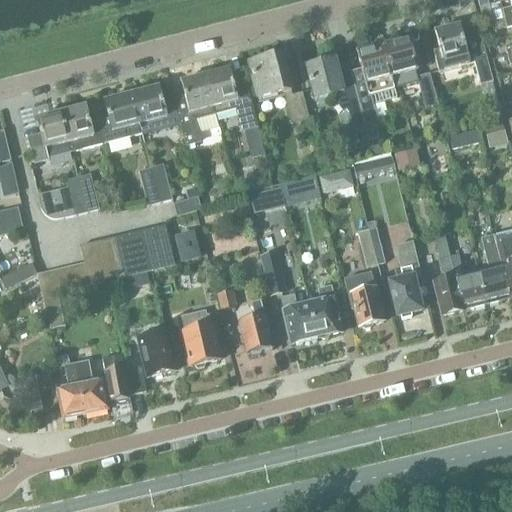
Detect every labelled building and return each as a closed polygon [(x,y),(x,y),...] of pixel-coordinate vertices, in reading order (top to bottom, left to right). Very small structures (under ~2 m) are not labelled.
[(476,0),(478,8),(487,6),(485,0),(476,0)] [(487,6),(478,8),(481,19),(490,17),(487,6)] [(511,8),(496,13),(499,22),(511,18),(511,8)] [(511,28),(511,18),(499,22),(501,31),(511,28)] [(481,37),(464,42),(460,28),(435,34),(439,51),(433,53),(438,74),(474,65),(480,87),(493,83),(485,53),(481,37)] [(409,41),(384,48),(395,90),(418,84),(416,79),(419,78),(409,41)] [(362,71),(351,74),(362,112),(366,127),(365,127),(365,130),(369,142),(379,139),(378,134),(376,127),(374,127),(373,125),(378,123),(375,110),(373,106),(398,99),(395,90),(384,48),(357,55),(362,71)] [(255,84),(246,86),(251,103),(259,100),(259,101),(283,94),(283,95),(291,93),(283,62),(275,64),(273,60),(250,67),(255,84)] [(335,61),(306,69),(315,102),(329,98),(337,108),(343,115),(348,109),(349,115),(354,133),(365,130),(365,127),(366,127),(362,112),(351,74),(339,77),(335,61)] [(229,71),(205,78),(215,115),(237,110),(241,127),(244,126),(246,132),(258,129),(251,103),(246,86),(246,84),(244,84),(244,85),(233,87),(229,71)] [(419,78),(416,79),(418,84),(422,99),(435,96),(429,75),(419,78)] [(174,103),(180,126),(186,148),(196,145),(194,139),(199,137),(198,134),(219,128),(215,115),(205,78),(181,84),(185,100),(174,103)] [(159,90),(131,97),(142,136),(180,126),(174,103),(163,106),(159,90)] [(290,97),(298,124),(310,121),(302,94),(290,97)] [(109,121),(99,124),(105,146),(142,136),(131,97),(104,104),(109,121)] [(497,117),(494,108),(480,112),(482,121),(497,117)] [(85,109),(61,116),(69,145),(68,145),(71,155),(105,146),(99,124),(90,126),(85,109)] [(69,145),(61,116),(37,122),(41,138),(28,141),(35,166),(48,162),(46,151),(68,145),(69,145)] [(482,126),(489,151),(507,146),(501,121),(482,126)] [(246,132),(244,132),(246,140),(260,136),(258,129),(246,132)] [(0,165),(11,163),(4,133),(0,133),(0,165)] [(448,139),(451,152),(478,147),(476,133),(448,139)] [(383,140),(370,144),(373,157),(387,154),(383,140)] [(394,156),(397,171),(420,165),(416,151),(394,156)] [(353,170),(355,180),(394,170),(391,161),(353,170)] [(163,167),(150,170),(160,205),(172,202),(163,167)] [(160,205),(150,170),(138,174),(147,209),(160,205)] [(349,172),(320,180),(324,195),(353,188),(349,172)] [(78,180),(87,215),(99,212),(90,177),(78,180)] [(285,207),(321,199),(319,188),(317,189),(315,177),(280,186),(281,190),(285,207)] [(71,202),(42,209),(40,209),(41,210),(41,212),(42,213),(43,215),(45,217),(46,218),(48,219),(49,220),(51,221),(54,222),(56,222),(59,222),(75,218),(87,215),(78,180),(66,183),(71,202)] [(281,190),(250,197),(254,215),(285,207),(281,190)] [(216,194),(201,199),(204,209),(218,205),(216,194)] [(173,206),(177,219),(201,212),(197,199),(173,206)] [(0,213),(0,226),(21,221),(18,210),(0,213)] [(21,221),(0,226),(0,238),(23,233),(21,221)] [(165,227),(152,230),(162,271),(175,268),(165,227)] [(152,230),(140,233),(150,274),(162,271),(152,230)] [(375,231),(368,233),(377,268),(384,266),(375,231)] [(140,233),(128,236),(138,277),(150,274),(140,233)] [(377,268),(368,233),(358,236),(366,270),(377,268)] [(511,236),(511,233),(493,237),(495,246),(508,298),(509,301),(511,300),(511,236)] [(128,236),(116,239),(126,280),(138,277),(128,236)] [(198,260),(192,236),(176,240),(182,264),(198,260)] [(495,246),(493,237),(480,241),(488,271),(479,273),(487,306),(498,304),(499,301),(508,298),(495,246)] [(116,239),(104,242),(114,283),(126,280),(116,239)] [(462,310),(449,259),(445,240),(436,243),(445,281),(433,284),(441,318),(463,312),(462,310)] [(104,242),(92,245),(102,286),(114,283),(104,242)] [(397,248),(397,259),(403,282),(390,285),(398,318),(400,318),(401,322),(411,319),(410,316),(421,313),(413,280),(421,279),(413,244),(397,248)] [(80,248),(84,266),(89,289),(102,286),(92,245),(80,248)] [(276,255),(259,259),(269,298),(285,294),(276,255)] [(458,257),(449,259),(462,310),(471,308),(474,310),(484,307),(476,274),(463,277),(458,257)] [(5,292),(37,277),(32,266),(0,281),(5,292)] [(84,266),(73,268),(78,291),(89,289),(84,266)] [(73,268),(62,271),(68,294),(78,291),(73,268)] [(62,271),(52,273),(57,296),(68,294),(62,271)] [(52,273),(37,277),(50,332),(65,328),(57,296),(52,273)] [(374,291),(370,276),(370,275),(343,282),(351,312),(355,311),(360,330),(362,329),(365,331),(370,330),(371,327),(383,324),(374,290),(374,291)] [(322,304),(309,307),(317,340),(319,340),(323,341),(325,340),(328,337),(341,334),(336,313),(339,312),(336,301),(333,301),(331,289),(319,292),(322,304)] [(218,305),(220,313),(234,310),(236,309),(233,295),(233,293),(228,294),(216,297),(218,305)] [(309,307),(308,303),(295,306),(293,298),(282,301),(284,313),(282,313),(284,325),(287,324),(292,346),(305,343),(309,344),(311,344),(315,341),(317,340),(309,307)] [(261,353),(272,350),(261,303),(251,305),(255,320),(239,324),(240,327),(238,330),(239,334),(242,336),(247,356),(249,356),(252,358),(260,356),(261,353)] [(211,326),(208,327),(205,314),(180,320),(191,369),(195,368),(197,371),(204,369),(205,366),(219,362),(211,326)] [(166,334),(138,341),(147,380),(175,373),(166,334)] [(59,370),(64,369),(64,368),(69,367),(67,358),(57,360),(59,370)] [(111,403),(116,402),(119,403),(125,402),(127,400),(129,400),(121,358),(113,359),(113,358),(102,360),(111,403)] [(88,363),(75,366),(85,416),(108,411),(102,382),(92,384),(88,363)] [(64,368),(64,369),(68,389),(56,391),(62,421),(85,416),(75,366),(69,367),(64,368)] [(125,373),(130,397),(145,394),(141,370),(125,373)] [(24,379),(30,414),(42,411),(35,377),(24,379)]
